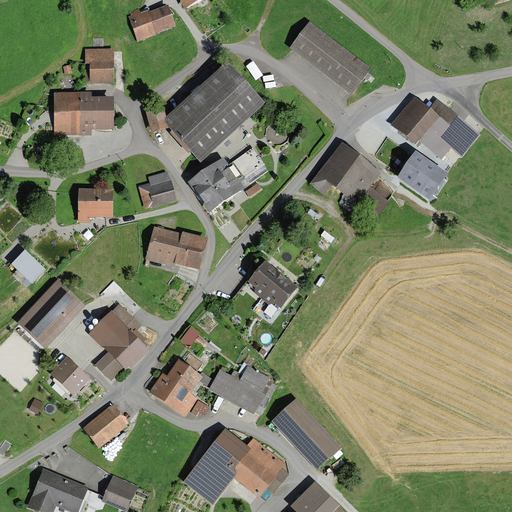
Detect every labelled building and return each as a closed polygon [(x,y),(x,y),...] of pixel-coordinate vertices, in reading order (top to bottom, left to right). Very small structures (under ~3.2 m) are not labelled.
[(179,0),(185,11),(207,0),(179,0)] [(170,6),(130,19),(137,39),(176,26),(170,6)] [(310,24),(290,50),(352,97),(372,71),(310,24)] [(114,52),(90,52),(90,80),(114,80),(114,52)] [(230,67),(167,124),(202,163),(265,106),(230,67)] [(93,94),(56,94),(57,134),(93,134),(93,128),(114,128),(114,101),(93,101),(93,94)] [(410,100),(388,128),(415,149),(423,138),(436,149),(442,142),(457,154),(474,133),(440,107),(432,118),(410,100)] [(381,176),(342,145),(310,186),(323,196),(331,187),(357,207),(381,176)] [(224,162),(192,185),(212,213),(269,172),(255,152),(230,170),(224,162)] [(410,154),(394,177),(423,196),(438,174),(410,154)] [(152,184),(140,188),(145,207),(176,199),(169,173),(150,178),(152,184)] [(252,196),(264,189),(259,182),(247,190),(252,196)] [(112,193),(78,195),(79,219),(114,217),(112,193)] [(203,239),(152,227),(145,258),(196,270),(203,239)] [(12,258),(19,254),(14,246),(7,250),(12,258)] [(26,255),(14,266),(32,283),(43,271),(26,255)] [(266,267),(250,286),(281,310),(296,291),(266,267)] [(58,282),(19,325),(45,348),(84,305),(58,282)] [(108,352),(94,366),(112,384),(147,348),(133,335),(141,327),(120,306),(91,336),(108,352)] [(191,345),(202,331),(193,323),(181,337),(191,345)] [(69,358),(52,375),(75,398),(92,380),(69,358)] [(163,375),(150,394),(186,419),(199,399),(190,393),(201,377),(180,362),(169,379),(163,375)] [(268,381),(248,371),(242,384),(220,373),(211,391),(253,412),(268,381)] [(297,401),(273,424),(319,470),(343,447),(297,401)] [(114,405),(84,429),(99,448),(129,425),(114,405)] [(221,439),(187,484),(213,503),(234,476),(262,497),(286,465),(255,441),(243,456),(221,439)] [(42,470),(26,508),(34,511),(54,511),(56,508),(64,511),(76,511),(86,490),(42,470)] [(138,488),(114,479),(106,501),(129,510),(138,488)] [(294,511),(346,511),(316,483),(291,509),(294,511)]
